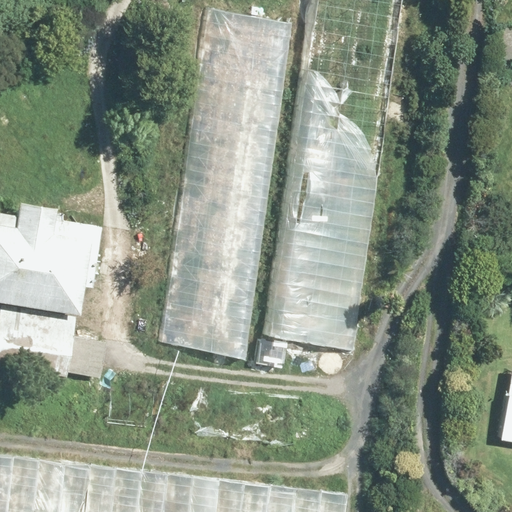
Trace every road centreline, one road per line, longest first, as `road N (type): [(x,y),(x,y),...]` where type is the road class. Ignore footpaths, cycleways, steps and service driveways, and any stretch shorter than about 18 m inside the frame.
road 1 (unclassified): [(447,511),(511,382)]
road 2 (unknown): [(511,324),(398,260)]
